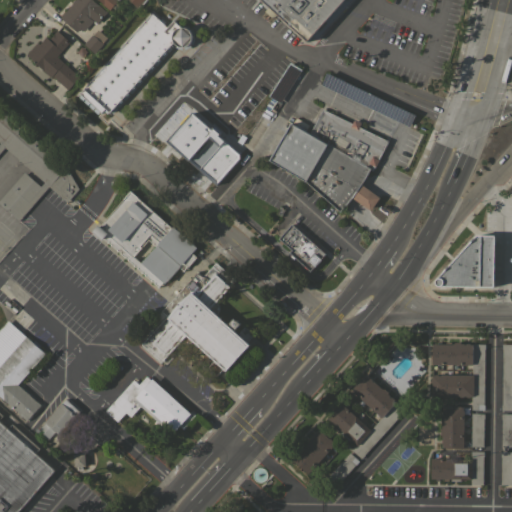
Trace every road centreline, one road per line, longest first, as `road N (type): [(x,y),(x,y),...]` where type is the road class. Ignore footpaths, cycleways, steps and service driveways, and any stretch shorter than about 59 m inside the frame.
road 1 (residential): [(325,323),(153,171),(93,148),(0,66)]
road 2 (primary): [(325,323),(179,484)]
road 3 (primary): [(454,116),(427,187),(391,247)]
road 4 (residential): [(384,294),(415,315),(511,316)]
road 5 (primary): [(486,0),(454,116)]
